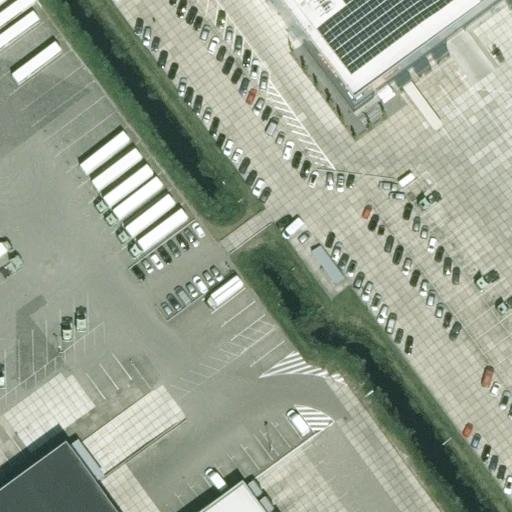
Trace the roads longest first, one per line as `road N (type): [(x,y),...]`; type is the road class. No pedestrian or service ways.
road 1 (unknown): [(0,143),(153,337),(197,363),(326,401),(360,431),(418,511)]
road 2 (unknown): [(483,166),(356,143),(330,126),(240,0)]
